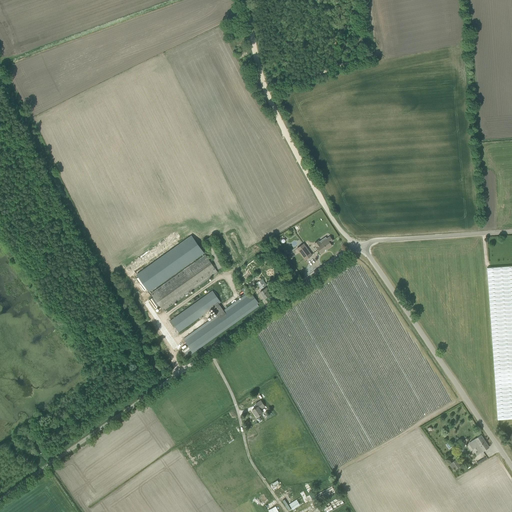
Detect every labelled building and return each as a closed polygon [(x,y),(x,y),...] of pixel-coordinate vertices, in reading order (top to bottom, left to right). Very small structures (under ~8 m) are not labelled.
[(144,284),(147,287),(201,248),(188,230),(134,269),(136,272),(132,275),(141,286),(144,284)] [(317,247),(316,247),(321,253),(325,251),(325,250),(326,249),(327,250),(328,249),(327,249),(332,246),(330,242),(333,240),(330,236),(327,239),(321,244),(318,241),(314,244),(317,247)] [(205,240),(218,269),(226,266),(212,237),(205,240)] [(305,260),(312,255),(304,244),(297,248),(305,260)] [(150,293),(163,312),(218,273),(205,254),(150,293)] [(511,266),(487,268),(498,420),(511,418),(511,266)] [(261,289),(266,285),(262,279),(256,283),(261,289)] [(260,292),(265,299),(270,295),(268,292),(269,291),(266,288),(260,292)] [(170,321),(178,332),(212,308),(218,304),(221,302),(213,291),(170,321)] [(223,311),(218,304),(212,308),(217,315),(184,339),(192,351),(259,303),(250,291),(223,311)] [(261,400),(256,404),(257,406),(252,410),(257,417),(262,413),(260,410),(265,406),(261,400)] [(471,441),(479,454),(489,447),(481,435),(471,441)] [(456,460),(451,463),(455,470),(460,466),(456,460)] [(314,496),(318,503),(336,494),(332,486),(314,496)] [(306,503),(316,498),(310,487),(301,492),(306,503)] [(340,497),(322,507),(324,511),(329,511),(344,504),(340,497)] [(289,504),(293,510),(303,503),(300,498),(289,504)]
